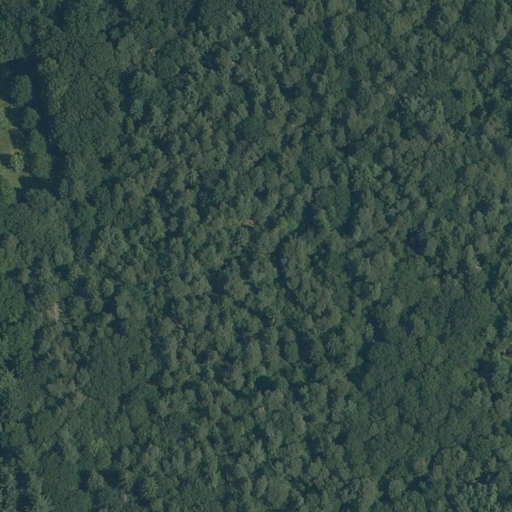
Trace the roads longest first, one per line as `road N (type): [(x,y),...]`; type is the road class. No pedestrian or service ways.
road 1 (track): [(86,41),(309,0)]
road 2 (track): [(50,511),(0,324)]
